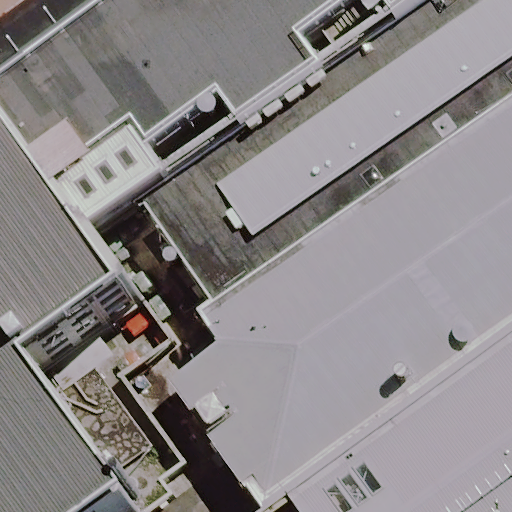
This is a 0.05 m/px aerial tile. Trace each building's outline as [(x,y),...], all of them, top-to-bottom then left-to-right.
[(128,0),(0,91),(0,178),(61,264),(448,0),(128,0)] [(511,69),(511,0),(448,0),(61,264),(121,347),(511,69)] [(241,511),(511,316),(511,69),(121,347),(241,511)] [(0,178),(0,511),(85,511),(19,419),(121,347),(61,264),(0,178)] [(511,511),(511,316),(241,511),(511,511)]
